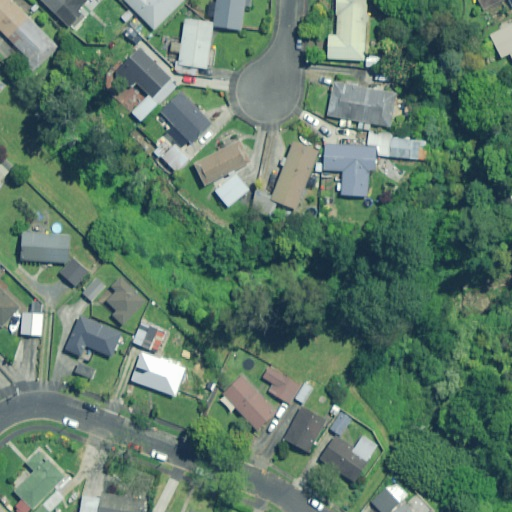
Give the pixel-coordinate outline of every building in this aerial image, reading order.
[(13,0),(0,0),(0,31),(28,61),(24,65),(33,74),(58,50),(12,2),(13,0)] [(39,0),(70,30),(82,18),(78,14),(91,0),(39,0)] [(123,0),(154,31),(185,0),(123,0)] [(246,0),(217,0),(213,28),(241,32),(246,0)] [(367,0),(337,0),(335,37),(329,37),(328,60),(364,62),(367,0)] [(511,0),(476,0),(483,12),(504,1),(507,8),(511,5),(511,0)] [(168,53),(181,55),(179,66),(207,70),(213,24),(185,20),(183,39),(170,37),(168,53)] [(178,87),(141,50),(118,72),(130,85),(133,82),(148,97),(132,114),(141,123),(178,87)] [(351,122),(358,123),(357,129),(369,131),(370,125),(390,128),(396,94),(334,84),(328,118),(340,120),(339,128),(350,130),(351,122)] [(199,110),(181,93),(160,116),(192,146),(213,123),(199,110)] [(421,138),(369,134),(368,149),(325,145),(323,171),(343,173),(342,189),(337,188),(336,196),(367,198),(370,172),(376,172),(377,157),(419,161),(421,138)] [(192,158),(177,143),(161,158),(176,174),(192,158)] [(248,165),(237,143),(194,165),(205,186),(248,165)] [(319,152),(294,143),(272,202),(297,211),(319,152)] [(0,182),(8,174),(0,165),(0,189),(3,186),(0,182)] [(249,192),(236,175),(215,192),(228,208),(249,192)] [(271,220),(277,206),(269,203),(270,199),(254,193),(247,211),(271,220)] [(69,237),(23,234),(22,262),(68,264),(69,237)] [(89,274),(74,260),(61,275),(75,288),(89,274)] [(108,286),(99,277),(82,294),(92,303),(108,286)] [(146,304),(121,280),(113,288),(116,291),(106,301),(116,311),(110,316),(123,328),(146,304)] [(20,310),(0,291),(0,327),(2,329),(20,310)] [(42,316),(24,314),(22,336),(40,337),(42,316)] [(123,334),(81,318),(67,352),(82,358),(86,348),(113,359),(123,334)] [(166,334),(143,323),(133,344),(157,355),(166,334)] [(186,370),(144,355),(134,383),(176,398),(186,370)] [(267,393),(288,406),(292,400),(304,408),(314,391),(271,364),(260,382),(270,388),(267,393)] [(243,376),(223,394),(257,430),(276,412),(243,376)] [(325,427),(301,413),(285,441),(309,455),(325,427)] [(352,421),(341,413),(330,431),(341,438),(352,421)] [(377,447),(362,437),(354,451),(334,439),(320,462),(355,483),(360,476),(377,447)] [(14,493),(33,511),(54,490),(65,478),(46,460),(14,493)] [(391,511),(400,503),(383,486),(369,501),(380,511),(391,511)] [(56,491),(35,511),(51,511),(64,499),(56,491)] [(143,511),(145,501),(103,495),(84,493),(81,511),(143,511)]
